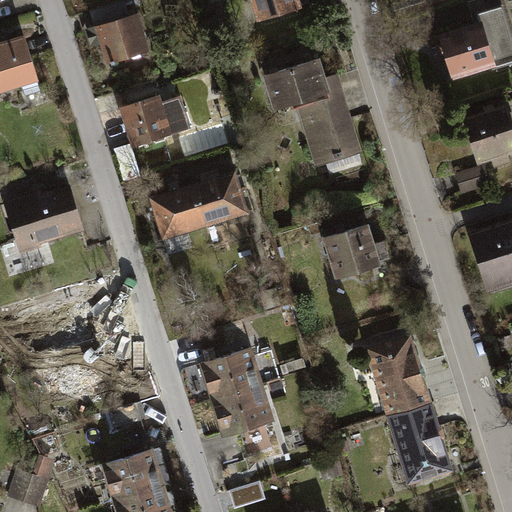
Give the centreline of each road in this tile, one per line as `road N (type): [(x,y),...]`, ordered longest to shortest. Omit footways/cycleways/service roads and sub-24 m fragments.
road 1 (residential): [(51,0),(211,511)]
road 2 (residential): [(360,0),(432,232)]
road 3 (residential): [(432,232),(497,438)]
